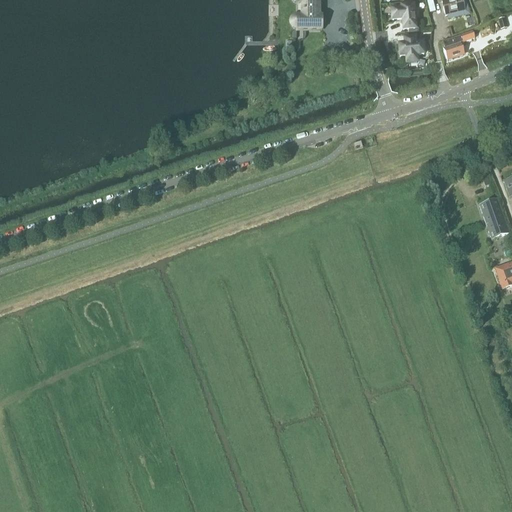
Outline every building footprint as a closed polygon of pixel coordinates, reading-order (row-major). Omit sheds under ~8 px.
[(296,0),(297,6),(298,6),(297,19),(296,19),(296,31),(318,31),(318,12),(318,3),(323,3),(322,0),(296,0)] [(445,18),(464,13),(461,0),(454,0),(441,3),(445,18)] [(427,3),(430,14),(436,13),(433,1),(427,3)] [(401,10),(391,11),(392,21),(402,20),(403,31),(415,30),(413,7),(401,8),(401,10)] [(501,32),(506,31),(503,21),(498,23),(501,32)] [(462,45),(474,41),(472,34),(441,44),(444,52),(443,52),(445,60),(446,61),(463,56),(463,54),(460,46),(460,47),(459,45),(462,44),(462,45)] [(424,56),(423,44),(420,44),(419,35),(409,36),(409,39),(404,40),(405,46),(399,46),(400,58),(406,58),(407,65),(417,64),(416,57),(424,56)] [(293,104),(284,107),(286,112),(294,110),(293,104)] [(373,137),(367,139),(362,140),(365,150),(375,147),(373,137)] [(361,143),(356,144),(353,145),(355,151),(362,150),(361,143)] [(511,179),(503,183),(511,207),(511,179)] [(509,236),(497,202),(479,208),(491,242),(509,236)] [(511,263),(494,270),(502,290),(511,286),(511,263)]
